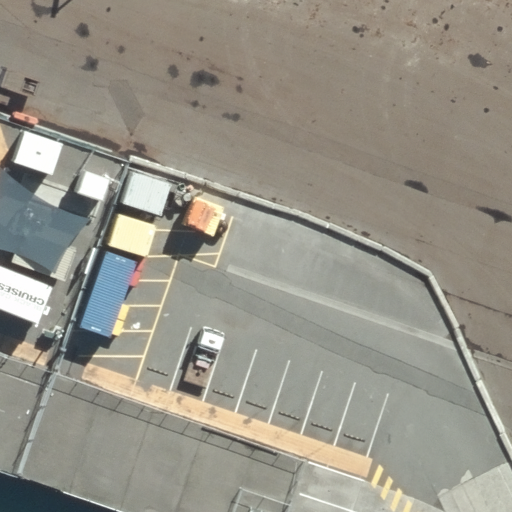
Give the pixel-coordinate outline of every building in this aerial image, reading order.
[(63,149),(24,134),(13,164),(51,179),(63,149)] [(132,173),(121,207),(157,218),(167,185),(132,173)] [(109,184),(83,174),(75,196),(101,206),(109,184)] [(49,285),(0,264),(0,308),(33,323),(49,285)] [(111,322),(78,311),(68,342),(101,353),(111,322)]
